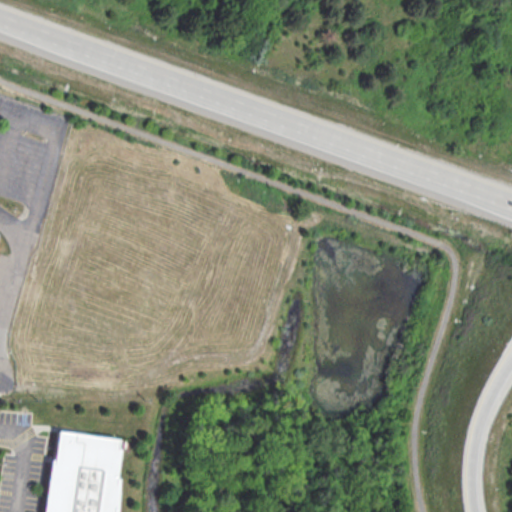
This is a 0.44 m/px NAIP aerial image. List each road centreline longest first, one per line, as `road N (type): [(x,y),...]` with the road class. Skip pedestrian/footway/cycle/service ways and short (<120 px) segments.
road 1 (motorway): [(472,193),(511,210),(469,501),(474,427),(511,347)]
road 2 (motorway): [(47,33),(472,193)]
